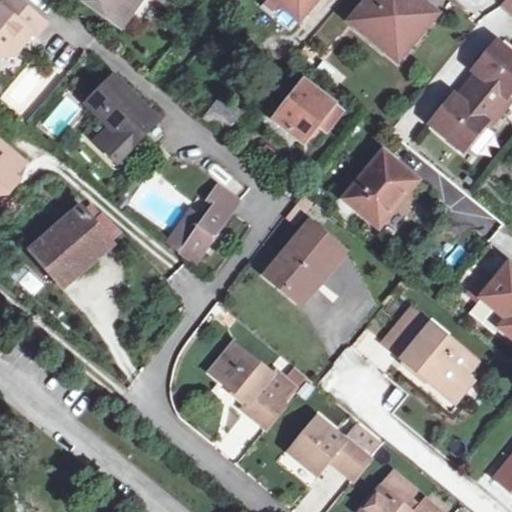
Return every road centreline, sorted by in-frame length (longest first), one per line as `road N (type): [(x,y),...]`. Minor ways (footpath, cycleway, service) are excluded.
road 1 (residential): [(268,511),(176,436),(156,411),(150,381),(272,207)]
road 2 (track): [(22,143),(210,295)]
road 3 (residential): [(0,368),(173,511)]
road 4 (track): [(0,293),(122,394),(156,411)]
road 5 (residential): [(348,390),(496,511)]
road 6 (residential): [(394,138),(492,19),(484,0)]
road 7 (residential): [(394,138),(511,239)]
